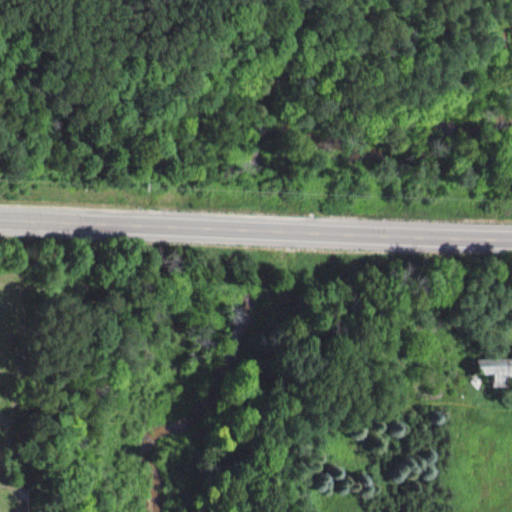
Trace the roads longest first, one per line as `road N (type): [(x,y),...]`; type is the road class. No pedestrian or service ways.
road 1 (primary): [(340,232),(0,219)]
road 2 (primary): [(511,237),(340,232)]
